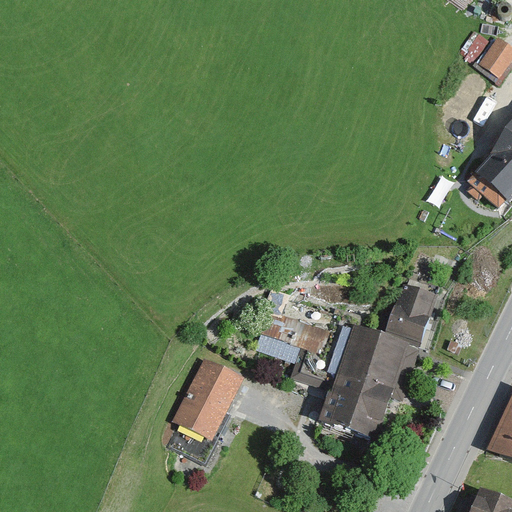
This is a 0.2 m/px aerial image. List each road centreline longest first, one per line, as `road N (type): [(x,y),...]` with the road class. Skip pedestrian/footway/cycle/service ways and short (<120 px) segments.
road 1 (secondary): [(511,329),(425,511)]
road 2 (unknown): [(255,405),(364,482),(427,506)]
